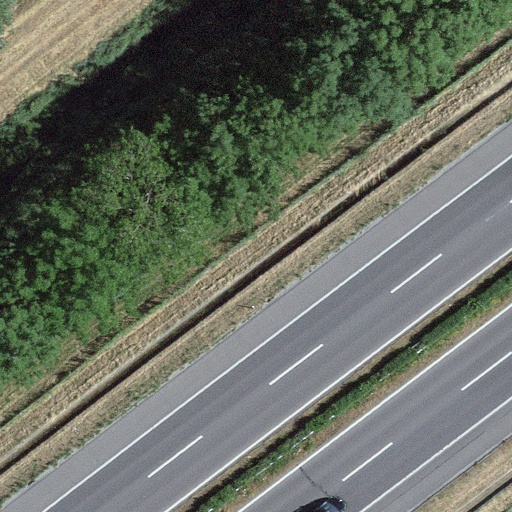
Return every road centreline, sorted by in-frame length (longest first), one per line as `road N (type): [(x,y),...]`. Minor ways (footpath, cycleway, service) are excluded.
road 1 (motorway): [(511,202),(103,511)]
road 2 (motorway): [(302,511),(511,352)]
